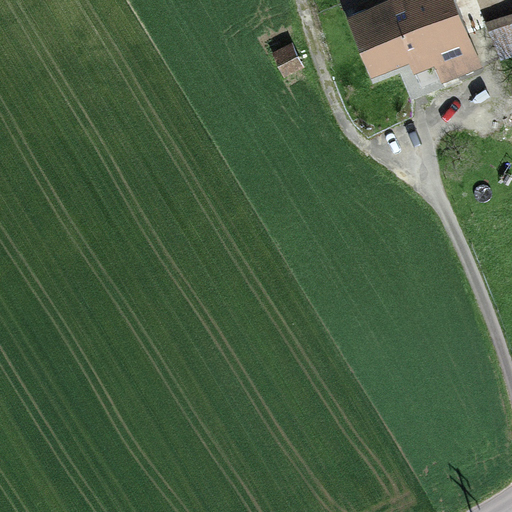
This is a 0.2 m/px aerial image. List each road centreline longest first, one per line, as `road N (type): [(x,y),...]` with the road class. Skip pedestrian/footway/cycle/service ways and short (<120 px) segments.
road 1 (track): [(511,384),(497,331),(405,132)]
road 2 (track): [(303,0),(341,129),(366,150),(417,157)]
